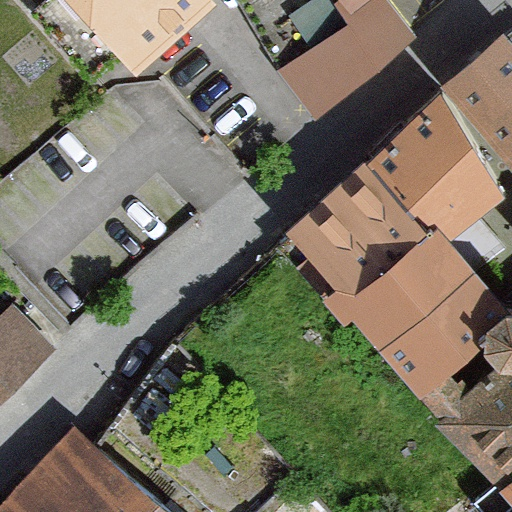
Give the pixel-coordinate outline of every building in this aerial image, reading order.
[(188,0),(95,0),(135,45),(188,0)] [(408,41),(375,0),(364,0),(270,73),(307,120),(408,41)] [(347,0),(327,0),(334,9),(347,0)] [(511,31),(497,43),(494,40),(433,88),(511,187),(511,31)] [(499,207),(429,103),(348,174),(410,244),(435,249),(499,207)] [(410,244),(348,174),(275,237),(336,308),(410,244)] [(410,244),(336,308),(396,388),(457,328),(466,313),(478,302),(435,249),(410,244)] [(0,393),(47,349),(0,300),(0,393)] [(460,348),(475,362),(495,365),(511,355),(511,312),(499,302),(478,302),(466,313),(457,328),(460,348)] [(460,348),(457,328),(396,388),(487,476),(511,456),(511,355),(495,365),(475,362),(460,348)] [(169,511),(63,434),(0,498),(0,511),(169,511)] [(511,511),(511,456),(487,476),(511,505),(511,511)]
